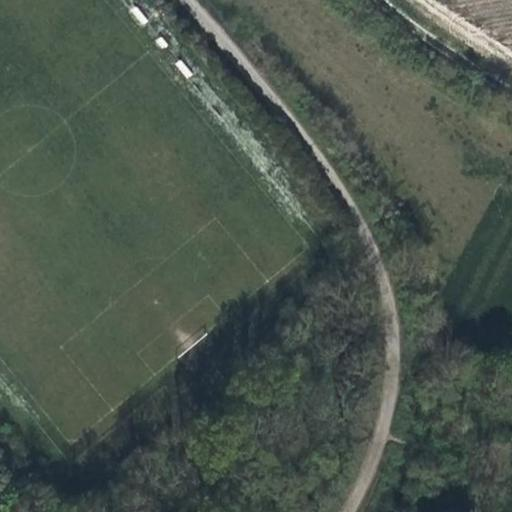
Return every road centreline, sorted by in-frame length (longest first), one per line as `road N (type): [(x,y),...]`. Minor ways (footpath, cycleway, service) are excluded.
road 1 (unclassified): [(191,0),(262,78),(361,230),(381,291),(389,372),(355,511)]
road 2 (track): [(511,95),(386,0)]
